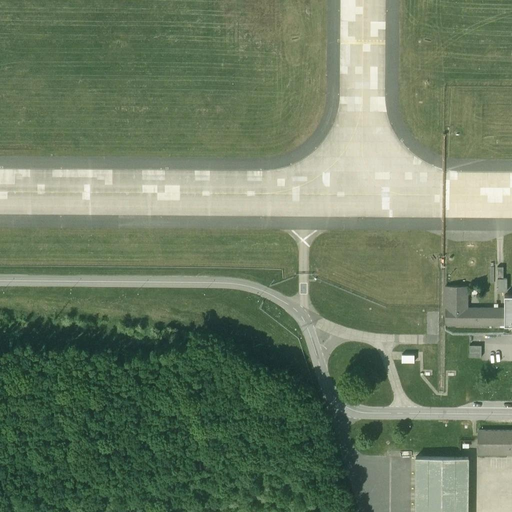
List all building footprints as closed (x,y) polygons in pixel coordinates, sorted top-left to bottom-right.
[(497,278),(496,291),(506,292),(506,285),(506,278),(503,278),(497,278)] [(468,286),(445,285),(444,325),(503,325),(503,324),(503,307),(468,307),(468,286)] [(503,324),(511,323),(511,295),(503,295),(503,307),(503,324)] [(482,345),(470,345),(470,357),(481,357),(482,345)] [(415,360),(415,352),(403,353),(403,360),(415,360)] [(511,430),(479,430),(479,454),(511,454),(511,430)] [(472,511),(472,458),(417,458),(417,511),(472,511)]
